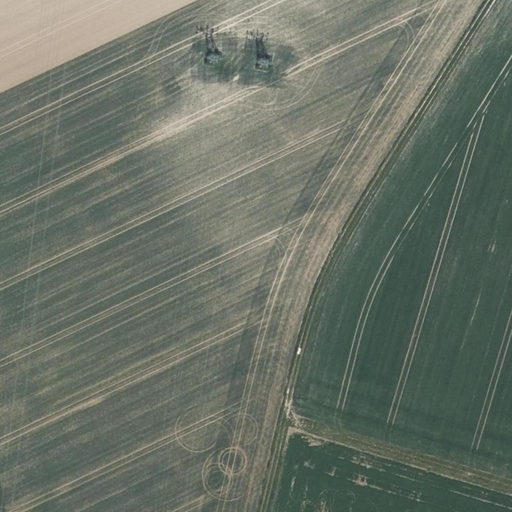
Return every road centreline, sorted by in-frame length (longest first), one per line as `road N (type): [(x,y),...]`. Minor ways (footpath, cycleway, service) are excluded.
road 1 (track): [(493,0),(333,255),(259,511)]
road 2 (track): [(283,413),(511,482)]
